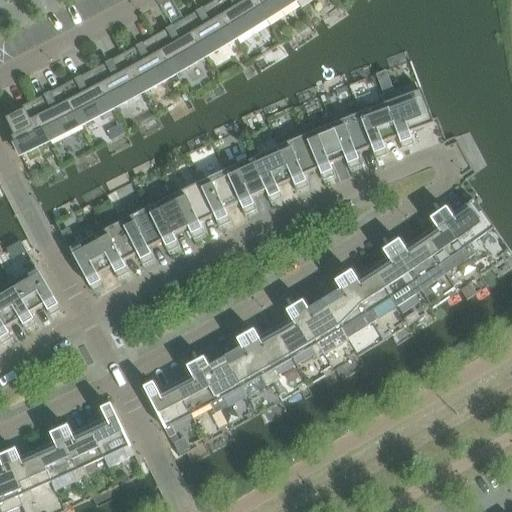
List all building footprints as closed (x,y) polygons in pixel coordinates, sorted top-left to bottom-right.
[(267,21),(253,0),(218,0),(214,3),(237,40),(267,21)] [(297,2),(295,0),(253,0),(267,21),(297,2)] [(237,40),(214,3),(202,10),(205,14),(199,18),(197,13),(184,21),(206,57),(206,58),(237,40)] [(206,57),(184,21),(172,27),(175,32),(169,35),(167,31),(154,38),(165,57),(175,76),(206,58),(206,57)] [(175,76),(165,57),(154,38),(142,45),(145,49),(139,52),(136,48),(123,55),(125,57),(145,93),(175,76)] [(264,55),(259,47),(248,54),(253,62),(264,55)] [(145,93),(125,57),(123,55),(112,61),(114,66),(108,69),(106,65),(93,72),(113,110),(145,93)] [(113,110),(93,72),(81,78),(83,83),(77,86),(75,81),(62,88),(82,126),(113,110)] [(82,126),(62,88),(50,94),(52,99),(46,101),(44,97),(31,103),(50,142),(82,126)] [(436,125),(425,92),(394,104),(390,93),(383,96),(387,107),(398,139),(403,150),(415,145),(411,134),(436,125)] [(50,142),(31,103),(22,108),(24,112),(7,121),(14,137),(12,138),(21,157),(50,142)] [(398,139),(387,107),(367,114),(363,104),(355,107),(359,117),(372,149),(376,160),(388,156),(383,144),(398,139)] [(372,149),(359,117),(340,125),(336,115),(328,118),(345,160),(350,171),(361,166),(357,155),(372,149)] [(345,160),(328,118),(302,129),(306,139),(319,170),(323,182),(335,177),(330,166),(345,160)] [(319,170),(306,139),(286,147),(282,137),(275,140),(279,150),(292,182),(297,193),(309,188),(304,177),(319,170)] [(292,182),(279,150),(275,140),(256,149),(255,149),(247,153),(252,163),(253,162),(266,193),(271,204),(282,199),(278,188),(292,182)] [(266,193),(253,162),(252,163),(249,164),(248,164),(244,166),(233,171),(229,161),(221,164),(226,174),(240,205),(245,216),(257,211),(252,200),(266,193)] [(240,205),(226,174),(222,176),(217,178),(217,179),(207,183),(202,173),(195,177),(200,187),(214,217),(220,228),(231,223),(226,212),(240,205)] [(214,217),(200,187),(196,189),(196,188),(191,191),(181,196),(176,186),(169,189),(174,199),(189,230),(194,241),(205,235),(200,224),(214,217)] [(189,230),(174,199),(170,201),(169,201),(165,204),(155,209),(150,198),(143,202),(148,212),(163,242),(169,253),(179,248),(174,237),(189,230)] [(471,247),(496,230),(475,201),(451,217),(444,207),(437,212),(471,259),(476,255),(471,247)] [(163,242),(148,212),(143,214),(139,217),(129,222),(124,212),(117,216),(117,217),(137,256),(143,267),(154,261),(149,250),(163,242)] [(471,259),(437,212),(429,218),(436,228),(420,239),(441,268),(447,275),(471,259)] [(137,256),(117,217),(99,227),(98,225),(91,229),(96,239),(112,269),(118,280),(121,278),(129,274),(123,263),(137,256)] [(112,269),(96,239),(92,241),(87,244),(78,249),(72,239),(66,243),(93,293),(104,287),(98,276),(112,269)] [(441,268),(420,239),(404,249),(398,239),(390,244),(422,292),(447,275),(441,268)] [(422,292),(390,244),(382,249),(389,261),(373,271),(398,308),(403,315),(421,303),(416,296),(422,292)] [(51,317),(61,311),(33,262),(26,265),(32,275),(22,280),(18,283),(14,285),(8,276),(7,276),(31,315),(45,307),(51,317)] [(398,308),(373,271),(356,281),(350,270),(342,275),(373,323),(379,320),(398,308)] [(373,323),(342,275),(334,280),(341,291),(324,301),(344,331),(362,319),(367,327),(373,323)] [(31,315),(7,276),(1,280),(2,281),(0,282),(0,319),(6,329),(20,321),(26,332),(37,325),(31,315)] [(344,331),(324,301),(308,311),(301,300),(293,305),(323,354),(325,357),(350,342),(344,331)] [(323,354),(293,305),(285,310),(292,321),(275,330),(293,361),(313,350),(317,358),(323,354)] [(6,329),(0,319),(0,343),(2,346),(12,340),(6,329)] [(293,361),(275,330),(258,340),(252,329),(244,334),(273,383),(279,380),(274,372),(293,361)] [(273,383),(244,334),(236,338),(242,349),(225,358),(242,390),(262,379),(267,387),(273,383)] [(242,390),(225,358),(208,367),(203,357),(194,361),(222,412),(228,408),(223,400),(242,390)] [(222,412),(194,361),(186,366),(192,377),(175,385),(192,417),(211,407),(216,415),(222,412)] [(192,417),(175,385),(158,394),(152,383),(143,388),(169,439),(176,436),(172,428),(191,417),(192,417)] [(135,456),(110,404),(101,409),(107,420),(89,428),(105,460),(124,451),(128,459),(135,456)] [(105,460),(89,428),(72,436),(67,425),(58,429),(82,481),(88,478),(84,470),(104,460),(105,460)] [(82,481),(58,429),(50,433),(55,444),(37,452),(52,485),(72,476),(75,484),(82,481)] [(52,485),(37,452),(20,459),(15,448),(6,452),(29,504),(35,502),(31,494),(51,485),(52,485)] [(29,504),(6,452),(0,454),(0,461),(3,467),(0,468),(0,507),(18,499),(22,508),(28,505),(29,504)]
